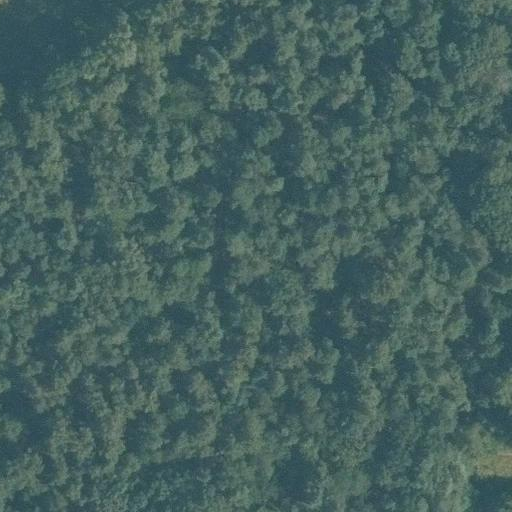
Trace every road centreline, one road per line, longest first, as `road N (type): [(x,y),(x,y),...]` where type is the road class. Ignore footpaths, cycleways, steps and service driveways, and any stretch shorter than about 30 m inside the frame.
road 1 (track): [(200,447),(208,200),(242,0)]
road 2 (track): [(450,0),(453,43),(511,253)]
road 3 (track): [(74,511),(200,447)]
